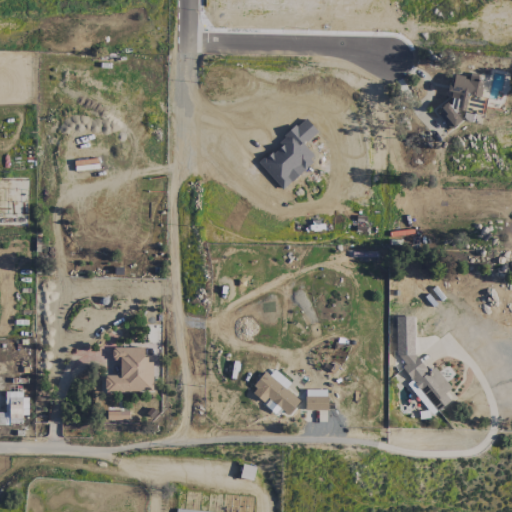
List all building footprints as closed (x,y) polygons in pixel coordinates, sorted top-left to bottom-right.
[(480,123),(484,97),(477,96),(481,76),(468,74),(468,77),(451,74),(448,91),(451,92),(449,104),(441,103),(438,124),(455,127),(458,110),(468,112),(467,121),(480,123)] [(394,317),(395,352),(403,363),(403,367),(434,412),(449,401),(447,398),(447,385),(434,366),(427,372),(413,352),(412,316),(394,317)] [(104,392),(152,390),(151,362),(143,362),(143,347),(111,348),(112,375),(103,375),(104,392)] [(254,387),(288,415),(300,401),(285,388),(290,383),(270,367),(254,387)] [(326,396),(304,396),(304,410),(326,410),(326,396)] [(128,419),(128,411),(107,411),(107,420),(128,419)]
